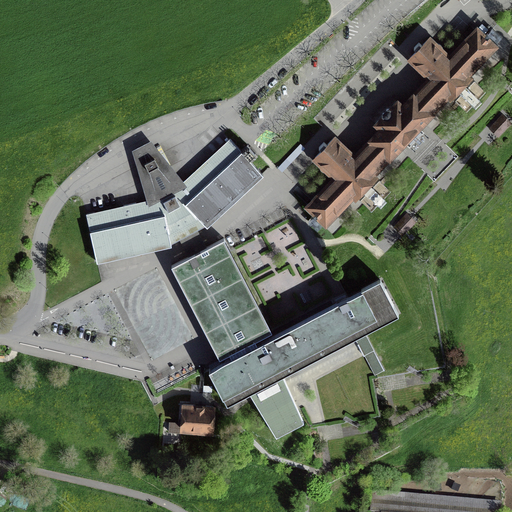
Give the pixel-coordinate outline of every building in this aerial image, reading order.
[(472,72),(499,43),(497,41),(502,35),(492,25),(487,31),(477,22),(450,51),(430,32),(421,41),(419,39),(417,41),(414,45),(416,47),(406,57),(428,77),(416,90),(413,88),(403,99),(397,94),(385,107),(373,121),(378,125),(367,137),(369,139),(357,152),(347,143),(335,132),(326,141),(324,139),(321,141),(319,144),(321,146),(311,157),(331,175),(303,204),(313,214),(307,220),(317,229),(323,223),(326,226),(353,197),(355,199),(364,190),(367,193),(360,200),(372,211),(379,204),(381,206),(387,199),(385,197),(391,191),(379,180),(374,186),(371,183),(379,174),(377,172),(405,143),(409,148),(424,132),(419,127),(448,97),(450,99),(458,90),(464,95),(471,88),(465,83),(474,74),(472,72)] [(511,122),(511,121),(502,113),(489,127),(499,137),(511,122)] [(147,199),(86,213),(97,261),(172,244),(171,241),(179,237),(188,233),(197,228),(205,223),(207,225),(264,173),(230,138),(184,180),(147,199)] [(147,199),(184,180),(151,139),(132,148),(147,199)] [(407,212),(393,226),(403,235),(417,221),(407,212)] [(197,250),(206,245),(197,228),(188,233),(179,237),(188,255),(197,250)] [(220,356),(229,351),(256,338),(273,329),(224,236),(206,245),(197,250),(188,255),(171,264),(213,344),(220,356)] [(257,341),(256,338),(229,351),(230,354),(231,355),(209,367),(228,402),(249,390),(252,394),(277,435),(304,420),(282,372),(399,311),(381,276),(361,285),(361,286),(341,297),(257,341)] [(214,431),(216,403),(200,402),(182,401),(180,422),(169,421),(168,432),(181,433),(181,429),(214,431)] [(501,511),(502,501),(372,490),(369,511),(501,511)]
